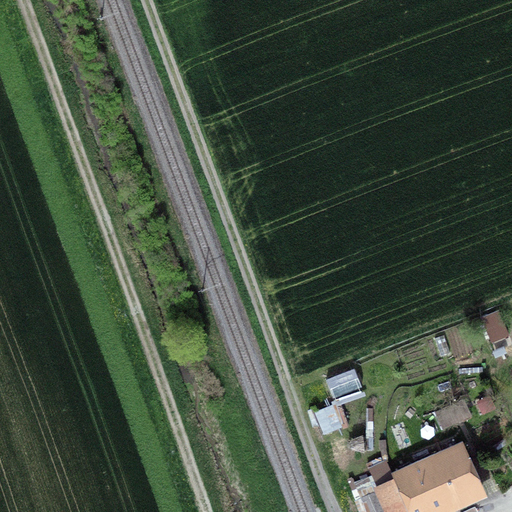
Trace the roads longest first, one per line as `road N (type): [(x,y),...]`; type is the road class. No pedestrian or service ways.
road 1 (track): [(145,0),(336,511)]
road 2 (track): [(207,511),(26,0)]
